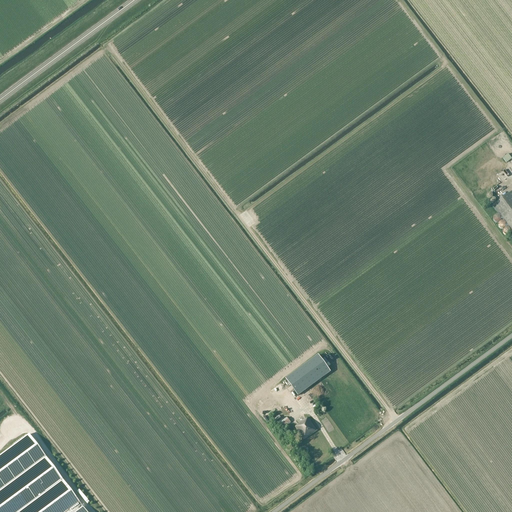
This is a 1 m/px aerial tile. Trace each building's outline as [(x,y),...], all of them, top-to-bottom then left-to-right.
[(485,177),(498,171),(496,167),(483,172),(485,177)] [(511,192),(492,207),(511,233),(511,192)] [(319,356),(286,379),(286,380),(298,396),(331,372),(319,356)] [(303,396),(309,404),(311,402),(310,400),(312,398),(308,392),(303,396)] [(272,419),(268,413),(262,417),(267,423),(272,419)] [(287,417),(277,424),(282,431),(291,423),(287,417)] [(304,439),(317,431),(307,418),(298,425),(295,427),(304,439)] [(29,434),(0,455),(0,511),(85,511),(83,508),(62,480),(29,434)]
